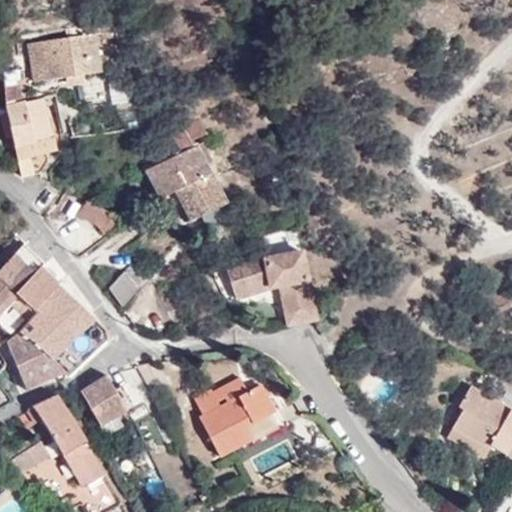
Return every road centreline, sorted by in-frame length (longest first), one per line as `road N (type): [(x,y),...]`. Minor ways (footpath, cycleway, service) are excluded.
road 1 (residential): [(422,511),(304,358),(274,341),(235,336),(139,345)]
road 2 (residential): [(139,345),(0,178)]
road 3 (residential): [(139,345),(0,421)]
